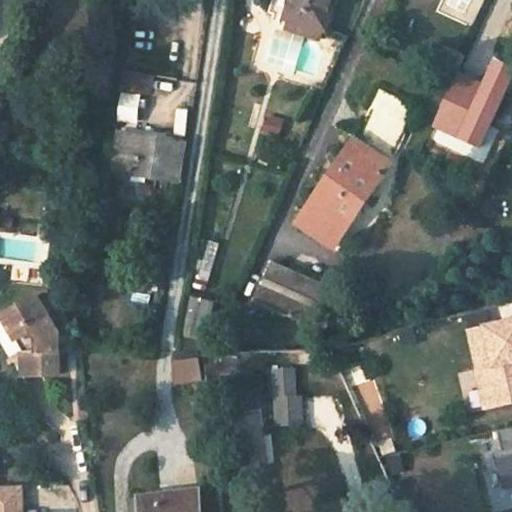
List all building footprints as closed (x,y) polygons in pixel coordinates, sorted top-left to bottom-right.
[(335,0),(291,0),(286,17),(291,19),(324,28),(327,29),(335,0)] [(324,28),(291,19),(288,28),(321,37),(324,28)] [(494,40),(482,35),(470,63),(482,69),(494,40)] [(133,91),(154,93),(156,81),(134,78),(133,91)] [(391,164),(418,108),(379,90),(356,138),(391,164)] [(187,145),(119,134),(113,172),(180,182),(187,145)] [(356,138),(297,223),(334,249),(391,164),(356,138)] [(340,295),(272,264),(255,300),(325,330),(340,295)] [(36,298),(1,317),(22,353),(21,375),(58,376),(59,351),(54,352),(55,331),(36,298)] [(198,299),(189,339),(206,343),(215,303),(198,299)] [(511,321),(490,327),(499,366),(483,370),(482,370),(491,411),(511,405),(511,321)] [(499,366),(490,327),(473,331),(483,370),(499,366)] [(178,359),(179,382),(206,381),(205,358),(178,359)] [(295,373),(276,374),(277,424),(302,424),(301,398),(296,398),(295,373)] [(511,428),(499,432),(504,451),(494,453),(498,471),(503,470),(508,488),(511,486),(511,428)] [(19,511),(20,490),(0,489),(0,511),(19,511)] [(201,511),(198,490),(140,497),(141,511),(201,511)]
